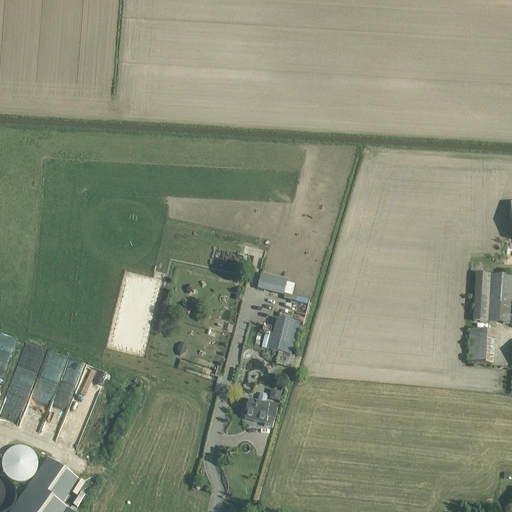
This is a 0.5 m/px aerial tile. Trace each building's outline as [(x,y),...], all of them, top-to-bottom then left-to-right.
[(181,239),(183,229),(176,228),(174,238),(181,239)] [(235,253),(230,268),(248,273),(253,258),(235,253)] [(262,275),(259,289),(284,295),(287,281),(262,275)] [(511,289),(511,277),(476,275),(473,323),(510,325),(511,289)] [(287,283),(284,295),(292,297),(295,285),(287,283)] [(196,291),(193,286),(186,290),(189,295),(196,291)] [(299,325),(278,320),(270,352),(291,357),(299,325)] [(495,333),(470,331),(468,365),(493,367),(495,333)] [(0,378),(3,379),(17,340),(0,334),(0,344),(6,347),(5,353),(6,353),(4,358),(7,359),(4,369),(1,368),(0,370),(0,378)] [(21,415),(44,355),(26,349),(3,408),(21,415)] [(250,401),(246,417),(259,421),(259,423),(265,425),(264,427),(273,430),(279,406),(266,403),(267,398),(266,396),(262,395),(260,396),(258,403),(250,401)] [(48,431),(53,418),(46,416),(42,429),(48,431)] [(2,466),(2,467),(2,468),(3,470),(3,471),(3,472),(4,473),(4,474),(5,475),(6,476),(6,477),(7,478),(8,479),(9,480),(10,481),(11,481),(12,482),(13,483),(15,483),(16,483),(17,484),(18,484),(20,484),(21,484),(22,484),(23,484),(25,483),(26,483),(27,483),(28,482),(29,481),(30,481),(31,480),(32,479),(33,478),(34,477),(35,476),(36,475),(36,474),(37,473),(37,472),(38,471),(38,470),(38,468),(38,467),(38,466),(38,465),(38,463),(38,462),(38,461),(37,460),(37,459),(36,457),(36,456),(35,455),(34,454),(33,453),(32,452),(31,452),(30,451),(29,450),(28,450),(27,449),(26,449),(25,448),(23,448),(22,448),(21,448),(20,448),(18,448),(17,448),(16,448),(15,449),(13,449),(12,450),(11,450),(10,451),(9,452),(8,452),(7,453),(6,454),(6,455),(5,456),(4,457),(4,459),(3,460),(3,461),(3,462),(2,463),(2,465),(2,466)] [(10,511),(65,511),(67,509),(59,504),(77,479),(48,459),(10,511)] [(0,511),(9,511),(10,511),(11,510),(12,509),(13,508),(14,507),(14,506),(15,505),(16,503),(16,502),(16,501),(17,499),(17,498),(17,497),(17,495),(17,494),(16,493),(16,491),(16,490),(15,489),(15,488),(14,486),(13,485),(12,484),(11,483),(10,482),(9,481),(8,481),(7,480),(6,479),(5,479),(3,478),(2,478),(1,478),(0,477),(0,511)]
